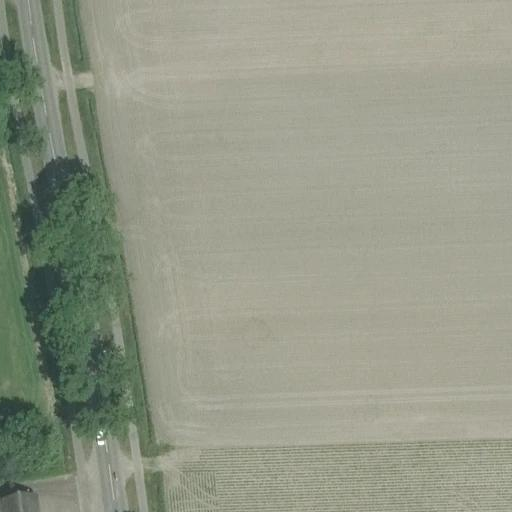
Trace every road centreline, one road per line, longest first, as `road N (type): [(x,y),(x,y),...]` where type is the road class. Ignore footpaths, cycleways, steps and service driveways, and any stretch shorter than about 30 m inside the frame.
road 1 (secondary): [(112,511),(28,0)]
road 2 (track): [(42,92),(511,55)]
